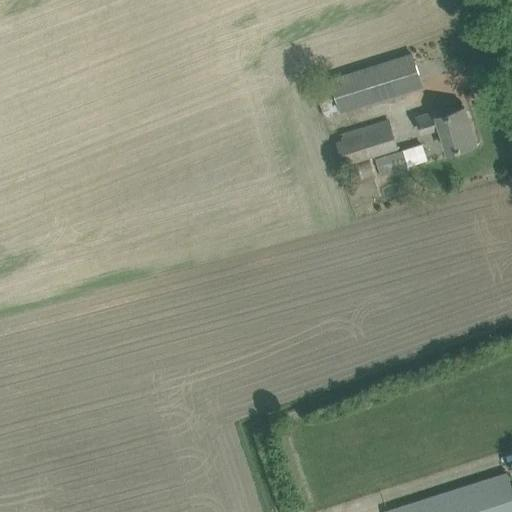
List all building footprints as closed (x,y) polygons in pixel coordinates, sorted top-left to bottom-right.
[(324,118),(342,112),(421,86),(411,54),(331,80),(315,85),(324,118)] [(448,151),(456,149),(475,143),(464,108),(444,114),(442,109),(417,117),(422,132),(441,127),(448,151)] [(388,119),(340,134),(341,139),(335,141),(344,166),(398,149),(388,119)] [(375,159),(381,176),(408,167),(408,166),(427,160),(422,144),(375,159)] [(356,180),(374,175),(370,162),(352,167),(356,180)] [(384,511),(511,511),(511,488),(507,472),(384,511)]
